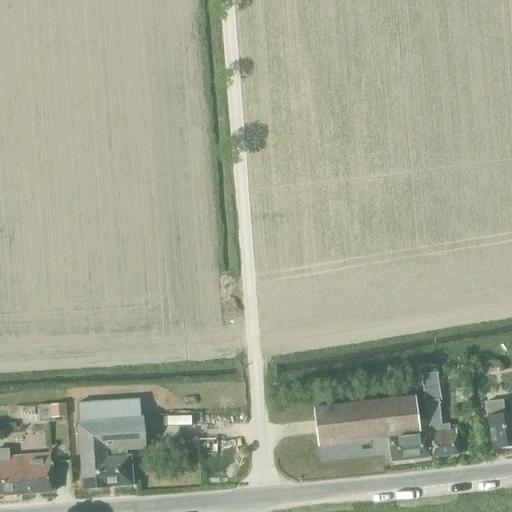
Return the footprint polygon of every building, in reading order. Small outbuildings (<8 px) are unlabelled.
[(424,401),(427,420),(428,434),(431,458),(457,455),(454,431),(448,432),(448,425),(440,426),(437,400),(441,399),(437,373),(420,376),(422,389),(424,401)] [(426,434),(428,434),(427,420),(417,421),(414,397),(313,410),(317,447),(387,438),(390,463),(429,458),(426,434)] [(145,449),(142,417),(140,417),(139,400),(76,405),(77,422),(76,422),(82,491),(108,489),(107,487),(116,486),(119,488),(124,488),(126,486),(131,486),(129,458),(126,458),(125,451),(145,449)] [(491,450),(511,447),(511,413),(502,415),(501,402),(484,404),(486,417),(485,417),(487,433),(489,432),(491,450)] [(66,418),(65,405),(50,406),(51,419),(66,418)] [(49,455),(9,458),(9,449),(0,450),(0,496),(52,493),(49,455)] [(74,461),(53,462),(54,481),(74,480),(74,461)]
